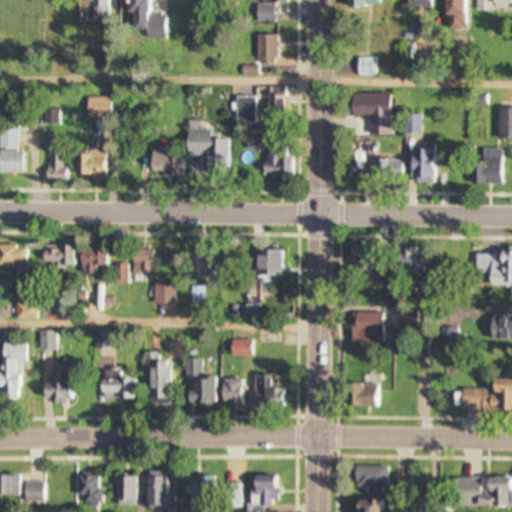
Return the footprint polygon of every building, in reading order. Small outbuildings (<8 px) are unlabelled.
[(106,19),(105,0),(90,0),(90,19),(106,19)] [(129,30),(143,30),(143,38),(164,39),(165,17),(145,16),(145,0),(124,0),(124,14),(129,14),(129,30)] [(214,13),(214,0),(193,0),(194,13),(214,13)] [(271,23),(271,3),(284,3),(283,0),(251,0),(252,23),(271,23)] [(344,0),(344,8),(377,8),(377,0),(344,0)] [(430,10),(429,0),(404,0),(405,10),(430,10)] [(441,0),(442,31),(462,31),(462,0),(441,0)] [(511,0),(475,0),(475,14),(511,13),(511,0)] [(255,36),(255,64),(275,64),(275,36),(255,36)] [(356,77),(376,77),(376,59),(356,59),(356,77)] [(14,60),(14,74),(39,74),(39,60),(14,60)] [(283,94),(269,94),(268,121),(283,121),(283,94)] [(349,119),(367,119),(367,136),(389,136),(388,95),(348,95),(349,119)] [(511,141),(511,109),(495,109),(495,141),(511,141)] [(57,124),(57,112),(42,112),(42,124),(57,124)] [(419,116),(404,116),(404,135),(419,135),(419,116)] [(209,139),(209,129),(185,128),(184,165),(226,167),(227,140),(209,139)] [(16,130),(0,130),(0,173),(21,173),(21,152),(16,152),(16,130)] [(290,179),(291,158),(277,158),(277,139),(244,139),(244,151),(260,151),(260,178),(290,179)] [(151,146),(151,178),(179,178),(179,155),(169,155),(169,146),(151,146)] [(434,182),(434,150),(408,150),(408,182),(434,182)] [(470,163),(470,187),(500,187),(500,150),(481,150),(481,163),(470,163)] [(68,153),(46,153),(47,181),(68,181),(68,153)] [(104,153),(74,153),(74,178),(104,178),(104,153)] [(377,171),(388,170),(387,162),(376,163),(377,171)] [(346,263),(356,263),(356,287),(384,286),(384,265),(372,266),(371,245),(346,246),(346,263)] [(71,246),(41,246),(41,268),(71,268),(71,246)] [(0,266),(24,267),(25,248),(0,247),(0,266)] [(103,247),(77,247),(77,273),(103,273),(103,247)] [(126,286),(126,276),(150,276),(150,248),(127,248),(127,265),(112,265),(112,286),(126,286)] [(397,273),(425,273),(425,250),(397,250),(397,273)] [(280,251),(252,251),(252,284),(280,284),(280,251)] [(511,253),(475,254),(475,277),(511,276),(511,253)] [(185,255),(185,281),(206,281),(206,255),(185,255)] [(171,305),(171,286),(151,286),(151,305),(171,305)] [(255,319),(255,306),(239,306),(239,319),(255,319)] [(382,344),(382,314),(349,314),(349,344),(382,344)] [(511,340),(511,316),(489,316),(489,341),(511,340)] [(458,318),(438,318),(438,346),(458,346),(458,318)] [(36,352),(54,352),(54,332),(36,332),(36,352)] [(92,350),(109,350),(109,332),(92,332),(92,350)] [(0,399),(20,399),(20,345),(0,345),(0,399)] [(156,354),(145,354),(145,405),(167,405),(167,361),(156,361),(156,354)] [(211,377),(199,377),(199,360),(184,360),(184,406),(211,405),(211,377)] [(68,403),(66,369),(41,370),(43,404),(68,403)] [(117,380),(117,369),(96,369),(96,400),(134,400),(134,380),(117,380)] [(277,406),(277,377),(252,377),(252,406),(277,406)] [(511,379),(488,379),(488,389),(459,389),(459,411),(511,411),(511,379)] [(218,406),(240,406),(240,380),(218,380),(218,406)] [(376,408),(376,386),(346,386),(346,408),(376,408)] [(364,494),(386,494),(386,467),(352,467),(352,488),(364,488),(364,494)] [(170,510),(170,475),(144,475),(143,510),(170,510)] [(0,497),(16,497),(16,476),(0,476),(0,497)] [(98,476),(75,476),(75,504),(98,504),(98,476)] [(112,506),(132,506),(132,477),(112,477),(112,506)] [(183,477),(183,505),(212,505),(212,477),(183,477)] [(261,511),(261,508),(269,508),(269,477),(247,477),(247,511),(261,511)] [(509,507),(510,479),(455,478),(455,507),(509,507)] [(22,505),(41,505),(41,483),(22,483),(22,505)] [(352,501),(352,511),(380,511),(381,501),(352,501)]
